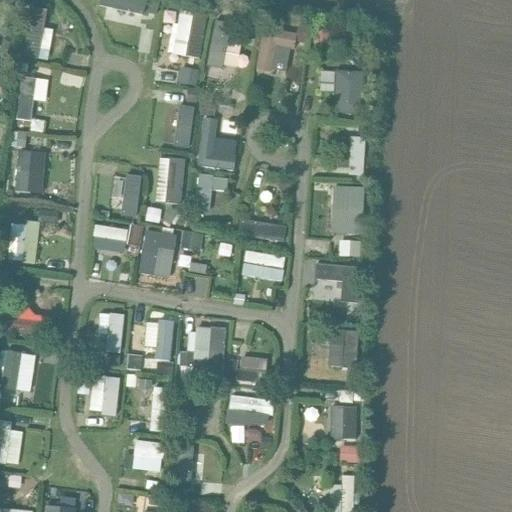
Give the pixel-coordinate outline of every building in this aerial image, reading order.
[(5,0),(4,4),(16,9),(19,0),(5,0)] [(142,16),(145,1),(138,0),(99,0),(99,6),(142,16)] [(21,55),(38,58),(46,12),(30,9),(21,55)] [(206,17),(180,12),(173,55),(199,59),(206,17)] [(230,25),(215,22),(206,66),(221,68),(230,25)] [(262,31),(255,72),(270,75),(275,49),(292,52),(295,37),(262,31)] [(179,69),(179,85),(196,85),(196,69),(179,69)] [(364,73),(337,72),(334,112),(362,114),(364,73)] [(47,79),(22,76),(17,119),(30,120),(33,100),(45,101),(47,79)] [(193,107),(179,106),(174,145),(188,147),(193,107)] [(202,121),(197,169),(232,173),(234,158),(212,156),(216,123),(202,121)] [(365,137),(351,137),(349,175),(363,176),(365,137)] [(44,155),(19,153),(16,192),(41,194),(44,155)] [(183,162),(169,161),(165,204),(179,206),(183,162)] [(140,176),(126,175),(121,214),(136,216),(140,176)] [(197,177),(193,213),(208,214),(210,193),(225,194),(226,182),(212,181),(212,179),(197,177)] [(330,231),(361,233),(364,189),(333,187),(330,231)] [(241,219),(239,236),(283,242),(285,225),(241,219)] [(26,226),(11,224),(7,260),(35,263),(39,223),(26,222),(26,226)] [(93,240),(125,245),(127,230),(95,224),(93,240)] [(140,274),(168,278),(175,237),(146,232),(140,274)] [(182,248),(199,251),(201,236),(184,233),(182,248)] [(338,241),(338,256),(360,257),(361,242),(338,241)] [(280,283),(285,257),(248,251),(244,278),(280,283)] [(315,267),(313,283),(341,286),(339,306),(356,308),(360,272),(315,267)] [(0,332),(49,338),(52,317),(33,315),(28,308),(28,303),(0,300),(0,332)] [(106,353),(119,354),(124,316),(110,315),(106,353)] [(156,360),(169,362),(173,321),(160,320),(156,360)] [(320,328),(319,346),(356,348),(357,331),(320,328)] [(208,374),(222,375),(225,331),(196,329),(194,358),(200,359),(199,368),(208,369),(208,374)] [(0,389),(30,393),(35,355),(5,351),(0,389)] [(191,368),(192,352),(181,352),(181,367),(191,368)] [(270,388),(273,360),(241,356),(238,383),(270,388)] [(235,381),(237,362),(228,361),(226,380),(235,381)] [(101,416),(115,417),(119,381),(93,378),(90,411),(102,412),(101,416)] [(150,431),(164,432),(167,392),(154,391),(150,431)] [(179,433),(193,434),(197,397),(183,396),(179,433)] [(266,415),(273,416),(274,402),(231,397),(227,425),(244,427),(249,424),(265,426),(266,415)] [(355,408),(331,408),(331,441),(355,441),(355,408)] [(0,463),(17,466),(21,433),(9,431),(10,423),(0,421),(0,463)] [(133,470),(162,473),(165,444),(136,441),(133,470)] [(175,482),(189,483),(192,447),(178,446),(175,482)] [(360,447),(341,447),(340,462),(359,462),(360,447)] [(352,511),(354,479),(342,478),(342,487),(331,486),(330,511),(341,511),(340,511),(352,511)]
